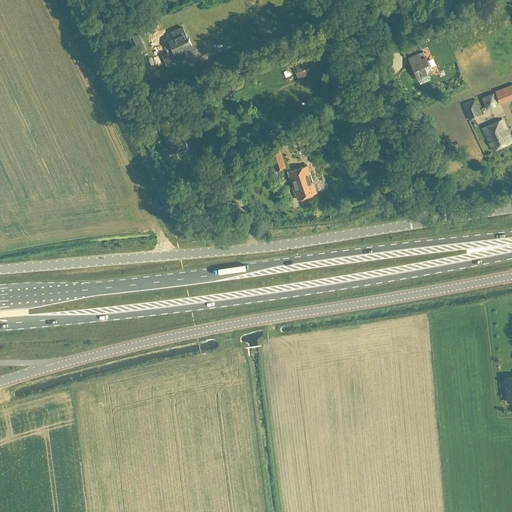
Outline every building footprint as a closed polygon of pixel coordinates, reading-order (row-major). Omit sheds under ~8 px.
[(173,51),(162,56),(166,66),(178,61),(187,56),(184,50),(192,47),(189,41),(190,41),(189,39),(188,39),(182,28),(172,33),(175,39),(169,42),(173,51)] [(409,42),(403,45),(407,54),(413,51),(409,42)] [(417,79),(432,72),(423,52),(408,59),(417,79)] [(292,63),(298,77),(312,71),(314,75),(319,73),(315,64),(316,63),(312,54),(292,63)] [(499,105),(511,99),(511,84),(494,91),(499,105)] [(481,116),(475,100),(463,105),(470,121),(481,116)] [(511,142),(502,120),(482,129),(493,153),(511,144),(511,142)] [(179,131),(165,136),(173,155),(187,149),(182,137),(187,136),(183,126),(177,128),(179,131)] [(285,165),(280,149),(268,153),(273,169),(285,165)] [(316,193),(307,166),(288,173),(297,200),(316,193)]
